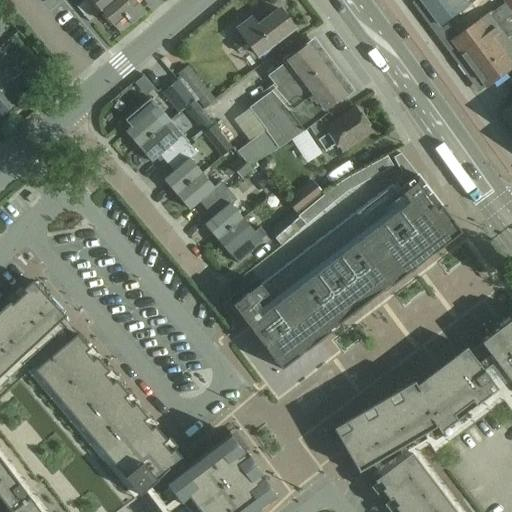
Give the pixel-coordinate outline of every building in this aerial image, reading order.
[(90,22),(102,12),(91,0),(85,0),(77,7),(90,22)] [(91,0),(121,34),(146,12),(142,7),(136,0),(91,0)] [(421,0),(441,25),(474,0),(421,0)] [(511,0),(502,0),(505,3),(511,12),(511,0)] [(493,11),(451,42),(485,88),(511,67),(511,38),(510,36),(511,34),(511,12),(505,3),(493,12),(493,11)] [(258,25),(251,16),(237,27),(244,37),(234,45),(240,53),(250,45),(258,56),(294,29),(278,9),(258,25)] [(78,53),(87,46),(94,55),(101,49),(86,30),(70,42),(78,53)] [(13,40),(4,49),(10,56),(20,47),(13,40)] [(277,87),(250,108),(266,130),(251,142),(238,151),(249,165),(268,154),(279,147),(280,148),(328,112),(326,109),(345,95),(308,45),(287,61),(287,62),(269,76),(277,87)] [(18,65),(26,74),(37,63),(30,55),(18,65)] [(177,74),(205,108),(215,100),(188,65),(177,74)] [(15,67),(4,78),(0,80),(0,118),(22,99),(9,84),(21,73),(15,67)] [(185,107),(194,100),(195,99),(180,80),(163,93),(179,112),(185,107)] [(168,121),(149,98),(124,120),(130,128),(125,132),(138,147),(163,125),(168,121)] [(194,100),(185,107),(206,131),(214,124),(205,114),(194,100)] [(511,107),(503,113),(511,124),(511,107)] [(356,109),(327,129),(320,118),(310,126),(318,139),(326,151),(337,143),(341,149),(370,130),(356,109)] [(175,139),(163,125),(138,147),(150,161),(159,153),(165,160),(187,142),(180,135),(175,139)] [(306,131),(292,140),(307,162),(321,153),(306,131)] [(223,135),(213,143),(223,156),(233,147),(223,135)] [(176,194),(200,173),(189,160),(196,153),(189,145),(168,164),(174,171),(164,180),(176,194)] [(393,158),(398,166),(406,160),(401,154),(393,158)] [(241,156),(231,165),(243,179),(253,170),(241,156)] [(387,156),(381,160),(387,170),(393,167),(387,156)] [(266,158),(262,163),(264,169),(271,170),(275,165),(272,158),(266,158)] [(374,163),(380,174),(387,170),(381,160),(374,163)] [(398,166),(402,174),(404,172),(411,167),(406,160),(398,166)] [(368,167),(373,177),(380,174),(374,163),(368,167)] [(368,167),(361,170),(367,181),(373,177),(368,167)] [(411,167),(404,172),(411,181),(418,175),(411,167)] [(354,174),(360,185),(367,181),(361,170),(354,174)] [(397,178),(404,186),(411,181),(404,172),(402,174),(397,178)] [(200,173),(176,194),(189,210),(199,201),(205,208),(227,190),(220,182),(213,188),(200,173)] [(348,178),(353,188),(360,185),(354,174),(348,178)] [(392,184),(233,305),(252,331),(282,370),(307,350),(308,351),(331,332),(330,331),(390,285),(392,287),(393,286),(393,285),(414,269),(415,268),(462,233),(418,175),(411,181),(404,186),(397,191),(392,184)] [(266,178),(259,184),(266,194),(274,188),(266,178)] [(340,182),(347,192),(353,188),(348,178),(343,180),(340,182)] [(299,214),(324,194),(312,180),(287,200),(295,209),(299,214)] [(334,188),(341,197),(347,192),(340,182),(340,183),(334,188)] [(332,189),(328,192),(335,201),(341,197),(334,188),(332,189)] [(322,197),(329,206),(335,201),(328,192),(322,197)] [(218,239),(242,220),(230,206),(236,201),(229,193),(208,211),(213,217),(205,224),(218,239)] [(316,202),(323,211),(329,206),(322,197),(316,202)] [(310,206),(318,216),(323,211),(316,202),(310,206)] [(304,211),(312,220),(318,216),(310,206),(304,211)] [(270,232),(280,245),(304,223),(294,211),(270,232)] [(298,216),(306,225),(312,220),(304,211),(298,216)] [(253,233),(242,220),(218,239),(239,264),(263,243),(261,240),(265,236),(259,228),(253,233)] [(256,511),(276,497),(273,494),(231,438),(229,435),(221,441),(186,467),(181,461),(183,459),(181,457),(179,458),(174,452),(176,451),(173,447),(77,334),(76,335),(62,319),(65,316),(52,302),(47,297),(36,285),(33,281),(17,295),(16,297),(2,309),(1,311),(0,311),(0,497),(4,502),(10,511),(118,511),(139,496),(140,497),(142,500),(144,503),(151,511),(256,511)] [(359,472),(365,468),(398,511),(511,511),(511,313),(478,339),(481,343),(470,352),(466,348),(417,386),(414,382),(334,429),(359,472)] [(170,329),(159,339),(181,365),(192,356),(170,329)] [(186,381),(203,368),(196,358),(179,372),(186,381)]
